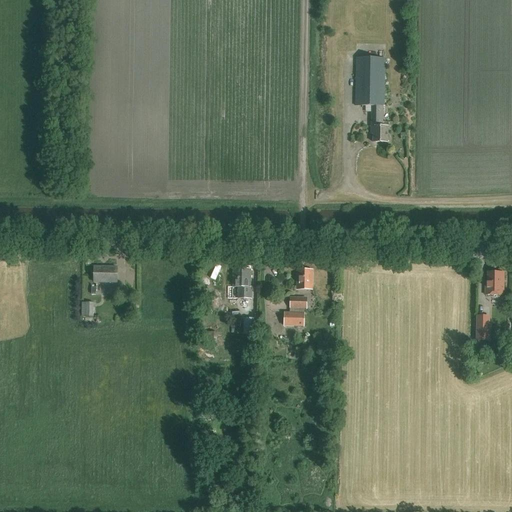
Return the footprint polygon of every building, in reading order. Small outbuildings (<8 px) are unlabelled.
[(385,59),(356,58),(355,106),(372,106),(371,134),(373,134),(373,143),(387,143),(388,127),(378,127),(378,120),(384,120),(385,59)] [(117,268),(94,267),(94,282),(117,283),(117,268)] [(251,270),(233,269),(233,287),(238,287),(238,299),(251,299),(251,287),(251,270)] [(312,270),(297,270),(297,289),(312,290),(312,270)] [(504,273),(487,272),(487,282),(485,282),(485,295),(503,295),(504,273)] [(306,298),(288,298),(288,309),(306,310),(306,298)] [(92,303),(84,303),(83,317),(92,317),(92,303)] [(303,313),(283,312),(282,326),(302,327),(303,313)] [(487,316),(474,316),(474,340),(487,341),(487,316)] [(254,319),(244,319),(243,335),(254,335),(254,319)]
